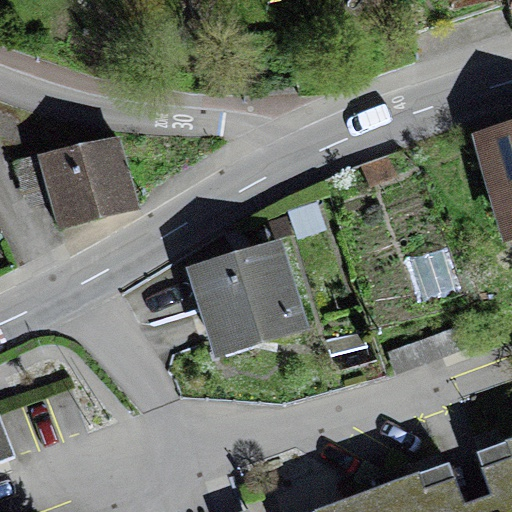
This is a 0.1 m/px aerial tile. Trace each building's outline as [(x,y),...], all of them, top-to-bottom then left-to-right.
[(511,219),(511,148),(491,154),(509,221),(511,219)] [(124,151),(56,165),(67,217),(135,203),(124,151)] [(294,315),(272,257),(201,283),(222,341),(294,315)] [(0,415),(0,463),(15,458),(0,415)] [(511,511),(511,447),(332,511),(511,511)]
